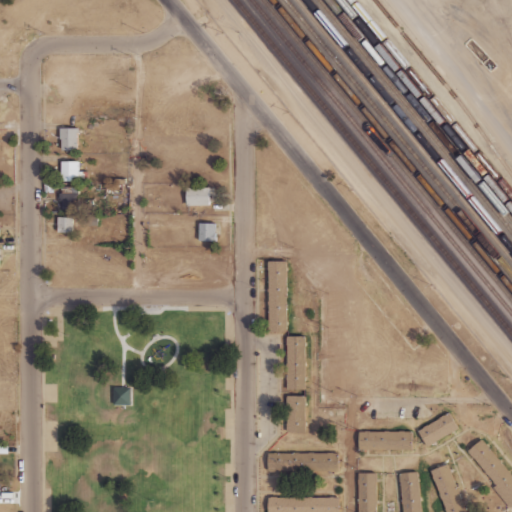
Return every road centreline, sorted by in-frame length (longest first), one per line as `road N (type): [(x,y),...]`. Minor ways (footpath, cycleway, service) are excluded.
road 1 (residential): [(168,0),(511,417)]
road 2 (residential): [(241,295),(241,511)]
road 3 (residential): [(30,297),(30,511)]
road 4 (residential): [(30,84),(30,297)]
road 5 (residential): [(30,297),(241,295)]
road 6 (residential): [(251,104),(241,126),(241,295)]
road 7 (residential): [(30,84),(30,60),(41,47),(137,46),(183,17)]
